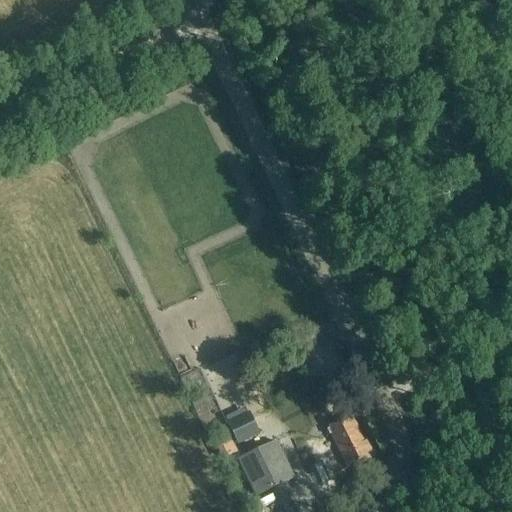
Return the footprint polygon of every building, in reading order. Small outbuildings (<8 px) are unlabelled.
[(346,406),(348,416),(367,412),(365,403),(346,406)] [(326,439),(331,436),(348,469),(352,467),(353,469),(377,457),(369,440),(364,442),(352,417),(328,429),(328,430),(313,438),(312,436),(302,441),(310,458),(330,448),(326,439)] [(288,419),(273,427),(279,440),(294,432),(288,419)] [(293,467),(310,458),(302,441),(297,431),(294,432),(279,440),(293,467)] [(277,441),(236,461),(255,499),(295,479),(277,441)]
